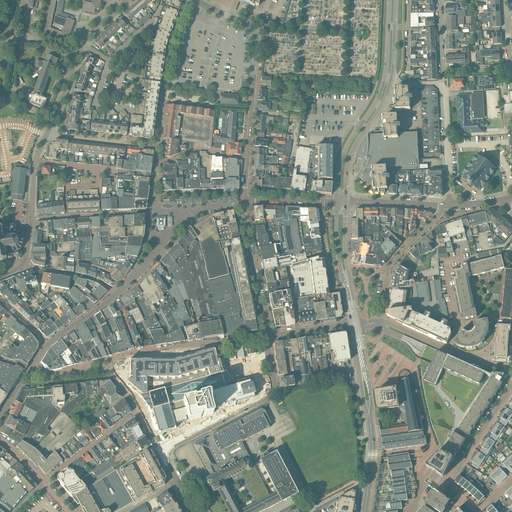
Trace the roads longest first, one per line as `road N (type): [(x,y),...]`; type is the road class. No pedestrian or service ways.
road 1 (residential): [(0,277),(25,260),(36,160),(81,43)]
road 2 (residential): [(177,480),(166,463),(169,448),(268,396),(266,336)]
road 3 (residential): [(247,156),(257,33),(196,0)]
road 4 (residential): [(381,322),(483,365),(511,369)]
road 5 (residential): [(266,336),(244,200)]
road 6 (residential): [(381,322),(387,270),(442,205)]
road 7 (residential): [(449,205),(442,82)]
